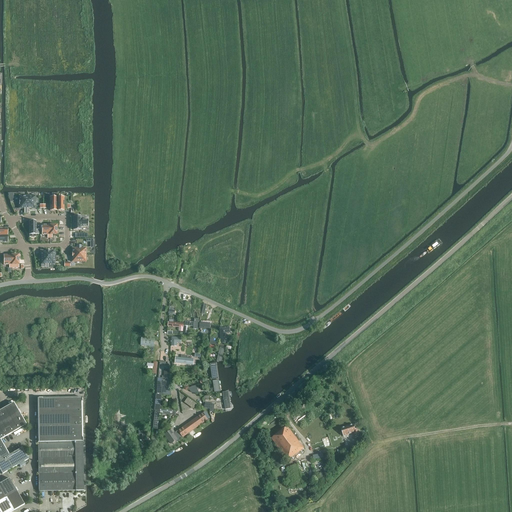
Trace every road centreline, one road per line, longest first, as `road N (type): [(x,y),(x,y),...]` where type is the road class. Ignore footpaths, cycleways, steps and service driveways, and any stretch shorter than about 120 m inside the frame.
road 1 (unclassified): [(122,511),(225,447),(511,196)]
road 2 (unclassified): [(167,282),(274,330),(304,328),(511,145)]
road 3 (track): [(231,189),(255,196),(335,156),(354,137),(373,144),(412,118),(429,90),(469,75),(511,84)]
road 4 (unclassified): [(0,394),(32,393),(34,505),(22,511)]
road 5 (unclassified): [(28,281),(167,282)]
road 6 (residential): [(25,247),(65,243),(65,220),(8,218)]
